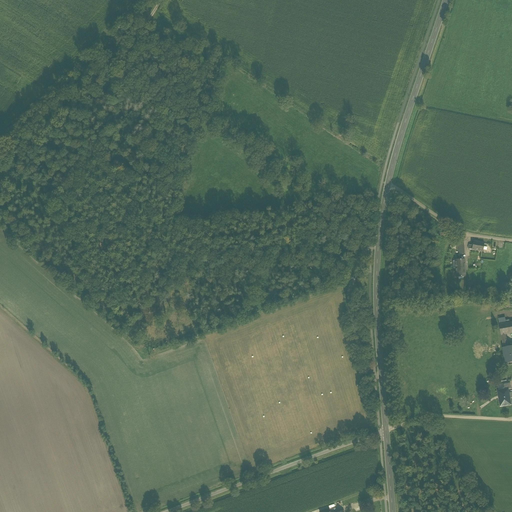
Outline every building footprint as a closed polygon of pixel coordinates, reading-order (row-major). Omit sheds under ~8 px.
[(471,250),(482,252),(484,243),(473,241),(473,246),(468,245),(468,249),(471,250)] [(455,262),(455,268),(464,268),(464,260),(455,260),(455,262)] [(465,276),(464,268),(455,268),(456,277),(465,276)] [(505,335),(511,333),(511,322),(505,324),(500,325),(501,330),(502,335),(505,335)] [(511,347),(508,348),(505,335),(502,335),(505,353),(504,353),(504,355),(507,354),(507,357),(510,357),(509,353),(511,352),(511,347)] [(511,405),(510,398),(509,393),(508,389),(504,390),(498,391),(500,407),(511,405)]
